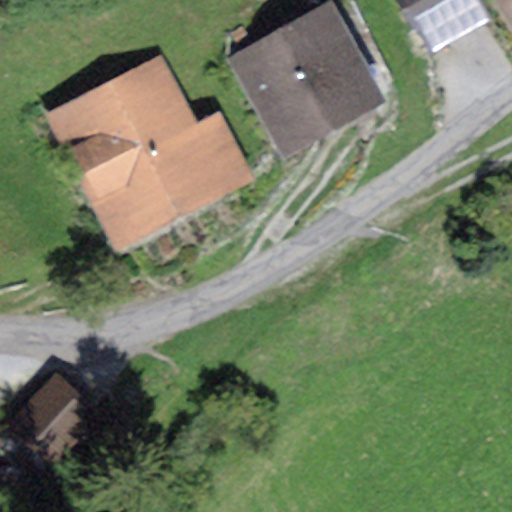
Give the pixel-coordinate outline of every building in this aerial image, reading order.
[(285,154),(388,94),(332,0),(326,0),(228,57),(285,154)] [(496,14),(488,0),(401,0),(432,52),(496,14)] [(511,0),(502,0),(511,14),(511,0)] [(117,249),(256,177),(220,109),(198,120),(163,52),(46,112),(117,249)] [(56,469),(106,411),(58,370),(8,428),(56,469)]
